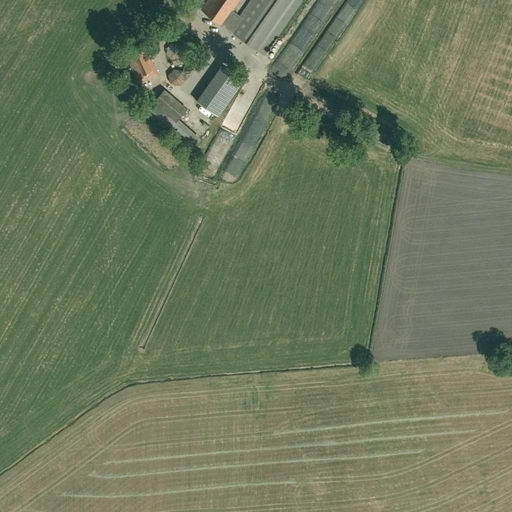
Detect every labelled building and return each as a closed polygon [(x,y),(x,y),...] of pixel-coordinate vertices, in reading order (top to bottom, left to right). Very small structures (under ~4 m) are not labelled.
[(233,9),(239,0),(208,0),(203,8),(223,23),(224,22),(228,25),(227,26),(265,53),(302,0),(252,0),(242,15),(233,9)] [(347,6),(316,54),(326,60),(357,13),(347,6)] [(171,43),(167,48),(168,55),(172,58),(178,58),(182,53),(182,48),(178,44),(171,43)] [(142,45),(129,52),(132,59),(128,61),(138,82),(157,72),(149,56),(147,57),(142,45)] [(196,101),(217,116),(242,80),(221,66),(196,101)] [(185,72),(182,69),(175,68),(168,74),(170,83),(179,85),(186,79),(185,72)] [(264,84),(251,77),(227,121),(240,128),(264,84)] [(176,122),(187,109),(164,88),(153,101),(176,122)] [(262,97),(243,146),(256,151),(275,102),(262,97)] [(228,128),(202,171),(214,178),(240,134),(228,128)]
